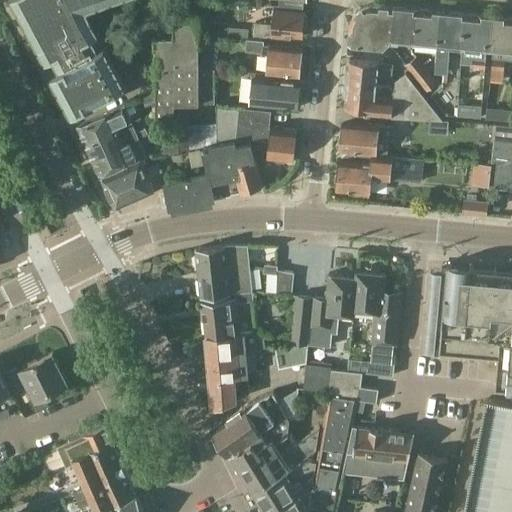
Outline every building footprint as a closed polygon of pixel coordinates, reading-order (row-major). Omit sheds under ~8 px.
[(12,0),(72,114),(126,85),(86,9),(112,0),(12,0)] [(386,41),(389,6),(370,5),(363,7),(359,10),(355,13),(352,18),(351,23),(349,44),(382,47),(388,41),(386,41)] [(412,43),(415,9),(389,6),(386,41),(388,41),(412,43)] [(303,36),(305,11),(273,8),(272,24),(255,22),(253,35),(271,37),(284,38),(284,34),(303,36)] [(438,46),(440,11),(415,9),(412,43),(438,46)] [(461,48),(464,14),(440,11),(438,46),(435,73),(448,75),(450,47),(461,48)] [(488,50),(491,16),(464,14),(461,48),(474,49),(471,77),(486,79),(488,50)] [(156,118),(174,118),(174,103),(199,103),(198,15),(173,15),(173,38),(156,38),(156,89),(156,118)] [(511,52),(511,17),(507,17),(491,16),(488,50),(511,52)] [(228,26),(227,35),(247,37),(248,28),(228,26)] [(270,46),(264,45),(264,41),(248,39),(246,50),(263,52),(263,55),(268,56),(267,71),(299,74),(301,48),(270,45),(270,46)] [(217,56),(199,55),(199,67),(214,69),(216,69),(217,56)] [(347,84),(376,87),(377,75),(392,76),(394,62),(378,61),(349,58),(347,84)] [(504,70),(505,59),(493,58),(492,70),(504,70)] [(418,81),(429,72),(420,61),(409,70),(418,81)] [(429,72),(418,81),(426,91),(437,82),(429,72)] [(375,96),(374,111),(373,113),(393,116),(440,120),(404,73),(395,81),(393,98),(375,96)] [(298,108),(300,81),(269,78),(253,76),(251,103),(298,108)] [(375,96),(376,87),(347,84),(344,108),(374,111),(375,96)] [(215,87),(200,86),(200,104),(215,105),(215,87)] [(156,89),(145,94),(150,103),(156,100),(156,89)] [(86,142),(131,122),(141,117),(139,112),(130,116),(125,104),(111,110),(78,125),(86,142)] [(468,105),(467,117),(480,118),(481,106),(468,105)] [(189,108),(179,107),(179,121),(189,122),(189,108)] [(125,142),(147,132),(145,127),(136,132),(131,122),(86,142),(92,157),(125,142)] [(188,144),(201,143),(200,134),(213,133),(212,122),(187,123),(188,144)] [(394,126),(378,124),(364,123),(364,125),(343,123),(340,149),(362,151),(362,152),(387,154),(389,137),(393,138),(394,126)] [(272,128),(252,125),(250,139),(266,140),(266,145),(270,145),(268,158),(293,160),(296,129),(272,126),(272,128)] [(494,139),(511,140),(511,126),(495,125),(494,139)] [(125,142),(92,157),(100,173),(133,158),(146,152),(141,141),(150,137),(147,132),(125,142)] [(236,144),(235,139),(202,145),(203,149),(206,163),(208,174),(165,183),(170,206),(231,193),(231,191),(240,190),(240,191),(263,185),(255,159),(250,141),(236,144)] [(511,154),(511,140),(494,139),(492,153),(511,154)] [(177,142),(163,144),(164,152),(169,152),(169,153),(178,152),(177,142)] [(206,163),(203,149),(192,151),(196,165),(206,163)] [(511,190),(511,154),(492,153),(488,188),(511,190)] [(409,179),(410,163),(340,156),(337,188),(369,191),(370,176),(409,179)] [(410,163),(409,179),(422,180),(423,158),(410,157),(410,163)] [(115,208),(154,191),(140,159),(101,177),(115,208)] [(464,213),(485,216),(487,201),(466,199),(464,213)] [(198,272),(250,267),(248,244),(232,244),(196,248),(198,272)] [(511,270),(431,263),(423,351),(498,358),(495,389),(511,391),(511,270)] [(264,264),(264,272),(277,273),(277,269),(278,265),(264,264)] [(201,296),(202,296),(252,291),(250,267),(198,272),(201,296)] [(277,273),(276,292),(291,292),(293,272),(277,269),(277,273)] [(349,358),(347,370),(393,374),(394,363),(391,363),(393,343),(397,343),(402,291),(384,289),(385,272),(357,269),(356,276),(354,309),(374,311),(371,341),(376,341),(376,344),(374,344),(372,360),(349,358)] [(354,309),(356,276),(329,273),(326,298),(313,296),(308,344),(330,346),(332,331),(337,331),(339,313),(354,315),(354,309)] [(206,335),(240,332),(236,302),(253,301),(252,291),(202,296),(202,300),(206,335)] [(294,343),(308,344),(312,295),(298,294),(294,343)] [(210,380),(233,376),(248,374),(246,348),(265,346),(265,340),(259,331),(244,332),(240,332),(206,335),(210,380)] [(67,382),(52,352),(11,373),(18,387),(27,382),(35,399),(67,382)] [(328,391),(331,368),(331,365),(305,362),(303,389),(328,391)] [(376,387),(372,387),(360,385),(362,371),(347,370),(331,368),(328,391),(328,396),(356,399),(374,401),(376,387)] [(0,370),(0,396),(11,391),(0,370)] [(233,376),(210,380),(212,406),(235,398),(233,376)] [(273,388),(211,428),(230,455),(232,454),(253,439),(258,446),(272,436),(275,441),(292,430),(300,385),(280,398),(273,388)] [(339,487),(343,471),(351,424),(356,399),(328,396),(323,419),(321,436),(313,482),(339,487)] [(511,511),(511,403),(486,399),(463,511),(511,511)] [(10,416),(6,409),(0,411),(0,418),(1,420),(10,416)] [(72,456),(112,440),(105,424),(66,441),(58,444),(66,466),(75,462),(72,456)] [(351,424),(343,471),(405,477),(414,431),(351,424)] [(253,439),(232,454),(266,511),(306,511),(311,509),(285,468),(282,470),(275,459),(284,453),(275,441),(272,436),(258,446),(253,439)] [(72,456),(75,462),(96,509),(137,495),(112,440),(72,456)] [(435,511),(447,458),(420,452),(406,511),(435,511)] [(142,511),(137,495),(89,511),(142,511)]
